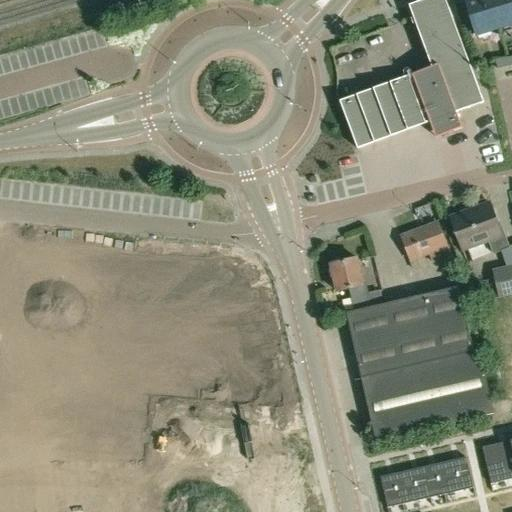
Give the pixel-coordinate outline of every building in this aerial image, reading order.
[(456,113),(484,103),(445,0),(425,0),(409,6),(431,68),(340,102),(357,150),(430,123),(436,138),(462,129),(456,113)] [(498,29),(489,0),(464,0),(476,36),(498,29)] [(511,24),(511,0),(489,0),(498,29),(511,24)] [(497,69),(509,66),(507,58),(495,61),(497,69)] [(488,242),(493,255),(509,249),(504,234),(501,235),(489,204),(449,219),(462,252),(488,242)] [(450,257),(438,223),(401,237),(411,262),(430,255),(433,263),(450,257)] [(0,352),(100,361),(104,307),(162,311),(167,252),(27,240),(22,301),(0,299),(0,352)] [(354,312),(371,308),(366,286),(363,286),(356,259),(331,265),(337,293),(349,290),(354,312)] [(511,294),(511,266),(493,271),(500,297),(511,294)] [(346,314),(377,442),(495,414),(480,351),(474,352),(458,287),(371,308),(354,312),(346,314)] [(195,345),(195,368),(236,369),(237,346),(195,345)] [(140,350),(117,348),(116,362),(139,364),(140,350)] [(244,373),(230,371),(229,383),(243,384),(244,373)] [(0,511),(75,511),(86,412),(53,409),(55,383),(4,378),(0,415),(0,511)] [(197,511),(206,441),(139,433),(129,511),(197,511)] [(511,445),(511,442),(483,448),(492,485),(511,480),(511,445)] [(455,476),(441,479),(445,495),(473,488),(466,458),(452,461),(455,476)] [(452,461),(423,467),(430,498),(445,495),(441,479),(455,476),(452,461)] [(412,486),(398,489),(402,505),(430,498),(423,467),(409,471),(412,486)] [(409,471),(380,477),(387,508),(402,505),(398,489),(412,486),(409,471)]
